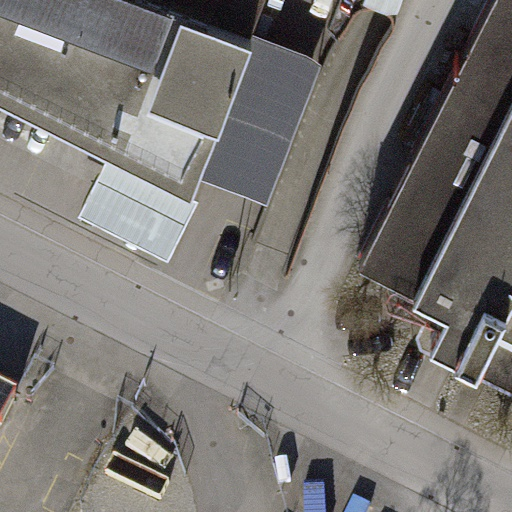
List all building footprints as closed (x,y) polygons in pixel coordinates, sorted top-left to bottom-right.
[(169,0),(0,0),(0,91),(108,145),(191,188),(251,31),(169,0)] [(169,0),(251,31),(262,0),(169,0)] [(511,0),(487,0),(358,254),(446,298),(429,332),(511,373),(511,0)] [(191,188),(108,145),(77,206),(169,253),(200,192),(191,188)] [(0,430),(18,395),(0,386),(0,430)]
